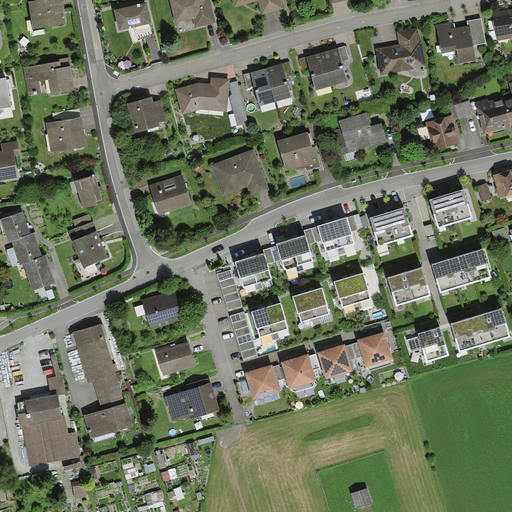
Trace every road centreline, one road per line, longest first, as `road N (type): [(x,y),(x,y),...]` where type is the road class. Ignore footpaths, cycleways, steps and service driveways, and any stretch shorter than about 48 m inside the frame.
road 1 (residential): [(100,91),(362,19),(465,0)]
road 2 (residential): [(186,258),(284,212),(372,183),(511,154)]
road 3 (residential): [(146,278),(100,91)]
road 4 (residential): [(186,258),(234,413)]
road 5 (residential): [(0,338),(146,278)]
road 6 (unknown): [(26,326),(33,375),(11,403),(28,471)]
road 7 (unknown): [(409,174),(443,319)]
